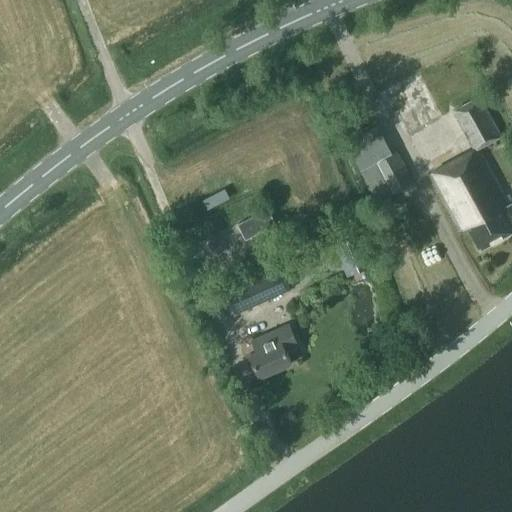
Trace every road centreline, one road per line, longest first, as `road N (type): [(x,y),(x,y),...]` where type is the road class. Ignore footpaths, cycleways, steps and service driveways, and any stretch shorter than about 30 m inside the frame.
road 1 (tertiary): [(0,216),(220,60),(352,0)]
road 2 (unclassified): [(235,511),(511,303)]
